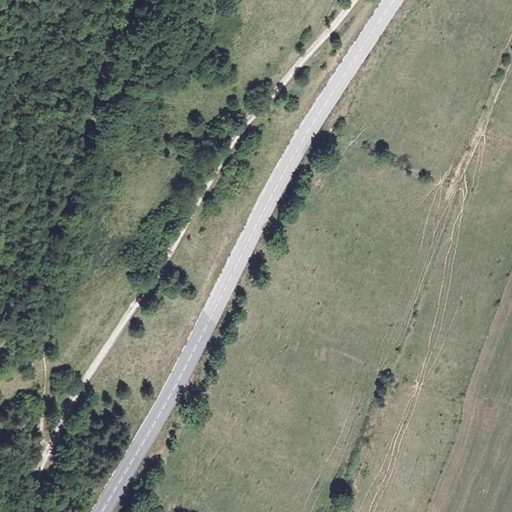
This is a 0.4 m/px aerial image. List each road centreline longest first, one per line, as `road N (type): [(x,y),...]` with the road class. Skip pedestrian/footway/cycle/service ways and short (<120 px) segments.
road 1 (tertiary): [(393,0),(275,187),(102,511)]
road 2 (track): [(42,464),(87,376),(235,139),(317,44)]
